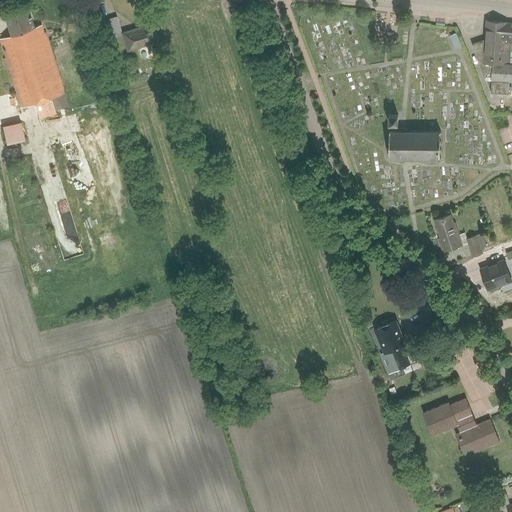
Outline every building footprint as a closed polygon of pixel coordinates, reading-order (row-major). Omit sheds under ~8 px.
[(9,9),(17,33),(38,27),(30,3),(9,9)] [(511,20),(486,19),(484,61),(494,62),(493,80),(511,80),(511,20)] [(149,22),(121,31),(127,52),(155,43),(149,22)] [(17,33),(1,38),(23,106),(38,101),(57,95),(65,92),(44,25),(38,27),(17,33)] [(57,95),(38,101),(43,117),(62,111),(57,95)] [(26,119),(9,124),(13,143),(31,138),(26,119)] [(441,131),(395,129),(393,151),(440,154),(441,131)] [(451,213),(435,218),(441,236),(438,237),(443,250),(464,243),(457,221),(454,222),(451,213)] [(511,280),(511,279),(505,260),(481,268),(488,289),(511,280)] [(408,341),(399,318),(375,327),(385,352),(381,353),(388,372),(423,359),(415,338),(408,341)] [(502,440),(492,417),(479,423),(467,396),(451,403),(449,399),(423,411),(434,434),(458,423),(461,429),(455,431),(466,456),(502,440)]
